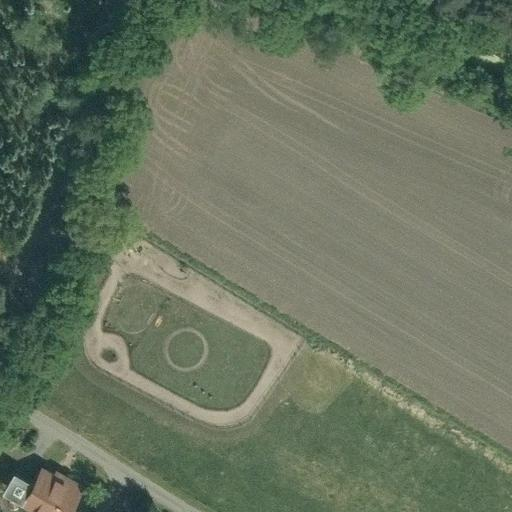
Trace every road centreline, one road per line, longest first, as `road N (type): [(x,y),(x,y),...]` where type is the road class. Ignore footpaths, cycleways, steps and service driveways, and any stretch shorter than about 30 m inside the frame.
road 1 (track): [(0,368),(180,0)]
road 2 (unclassified): [(157,511),(0,396)]
